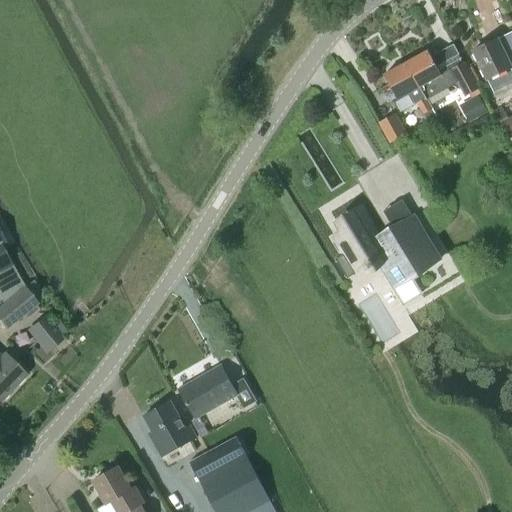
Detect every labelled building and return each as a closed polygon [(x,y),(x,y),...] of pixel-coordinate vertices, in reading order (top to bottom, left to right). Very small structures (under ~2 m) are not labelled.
[(497,39),(472,51),(486,80),(498,74),(510,68),(507,60),(510,58),(511,57),(511,37),(510,33),(497,39)] [(451,70),(441,75),(427,51),(405,63),(419,87),(426,100),(458,82),(451,70)] [(419,87),(405,63),(383,75),(396,100),(408,93),(414,104),(417,103),(423,113),(431,109),(426,100),(419,87)] [(463,64),(451,70),(458,82),(465,96),(471,93),(477,89),(463,64)] [(388,144),(405,134),(395,116),(378,125),(388,144)] [(511,120),(508,119),(501,123),(508,135),(511,132),(511,120)] [(407,279),(439,260),(413,216),(377,238),(362,213),(339,227),(343,234),(335,239),(344,253),(334,259),(346,279),(391,252),(407,279)] [(0,269),(10,264),(0,245),(0,237),(2,236),(0,232),(0,269)] [(0,321),(6,329),(37,303),(24,288),(0,307),(0,321)] [(45,334),(35,341),(45,353),(64,338),(45,314),(35,322),(45,334)] [(0,401),(26,375),(4,354),(1,358),(0,356),(0,401)] [(243,406),(254,400),(242,380),(232,386),(220,366),(178,390),(188,407),(194,418),(236,395),(243,406)] [(161,457),(196,437),(189,426),(185,429),(170,402),(143,417),(156,439),(153,441),(161,457)] [(235,437),(188,462),(199,483),(214,511),(275,511),(269,501),(268,498),(235,437)] [(118,467),(93,482),(106,505),(99,510),(100,511),(144,511),(140,505),(144,503),(135,486),(131,488),(118,467)]
